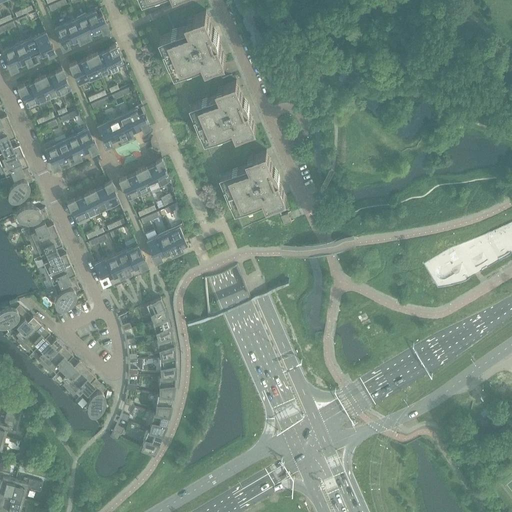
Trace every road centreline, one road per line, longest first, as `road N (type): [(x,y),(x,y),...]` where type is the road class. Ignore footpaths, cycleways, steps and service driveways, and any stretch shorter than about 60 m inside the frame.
road 1 (primary): [(314,421),(133,0)]
road 2 (primary): [(103,0),(269,388)]
road 3 (residential): [(2,81),(103,311)]
road 4 (secondary): [(511,303),(314,421)]
road 5 (secondary): [(356,434),(431,402),(511,346)]
road 6 (residential): [(268,115),(218,0)]
